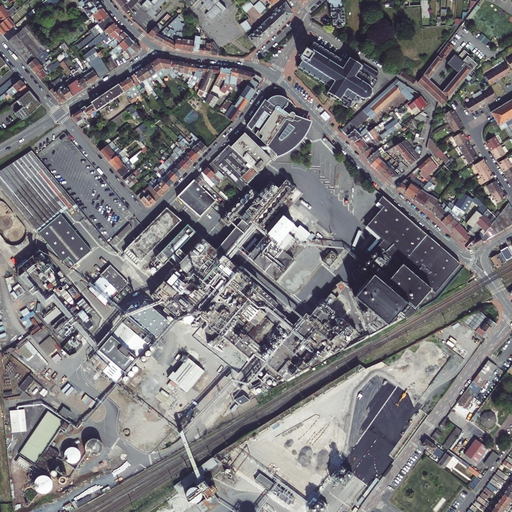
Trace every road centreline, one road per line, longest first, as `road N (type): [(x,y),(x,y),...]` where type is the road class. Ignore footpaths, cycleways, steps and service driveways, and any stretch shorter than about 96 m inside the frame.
road 1 (residential): [(273,75),(238,125),(147,215),(59,114)]
road 2 (residential): [(301,23),(435,103),(421,158),(388,191)]
road 3 (residential): [(511,316),(373,500)]
road 4 (unknown): [(145,462),(189,433),(300,307)]
road 5 (unknown): [(313,183),(357,233),(358,247),(300,307)]
road 6 (tertiary): [(273,75),(388,191)]
road 7 (unknown): [(209,226),(268,168),(288,165),(313,183)]
road 8 (unknown): [(67,372),(106,404),(98,427),(145,462)]
road 9 (unknown): [(300,307),(209,226)]
